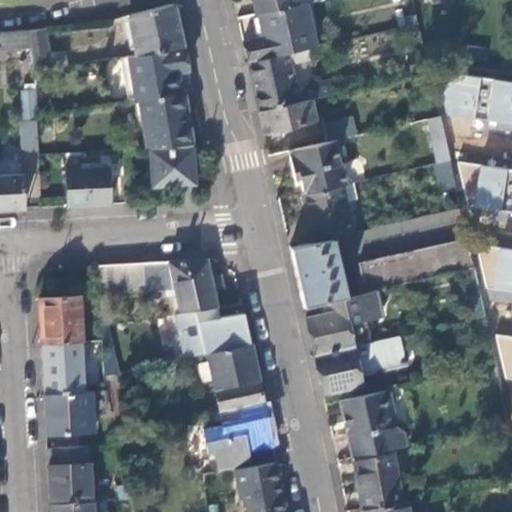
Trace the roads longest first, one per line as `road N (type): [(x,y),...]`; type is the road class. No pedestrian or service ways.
road 1 (tertiary): [(254,228),(315,511)]
road 2 (residential): [(4,239),(17,511)]
road 3 (residential): [(254,228),(4,239)]
road 4 (tertiary): [(198,0),(254,228)]
